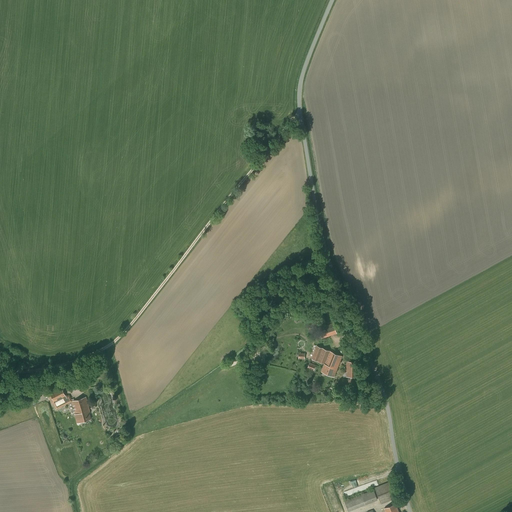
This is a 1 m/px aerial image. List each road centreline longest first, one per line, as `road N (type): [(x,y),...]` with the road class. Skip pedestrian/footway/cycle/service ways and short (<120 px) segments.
road 1 (unclassified): [(409,511),(388,409),(320,232),(299,113),(304,66),(332,0)]
road 2 (track): [(0,374),(60,368),(128,328),(299,113)]
